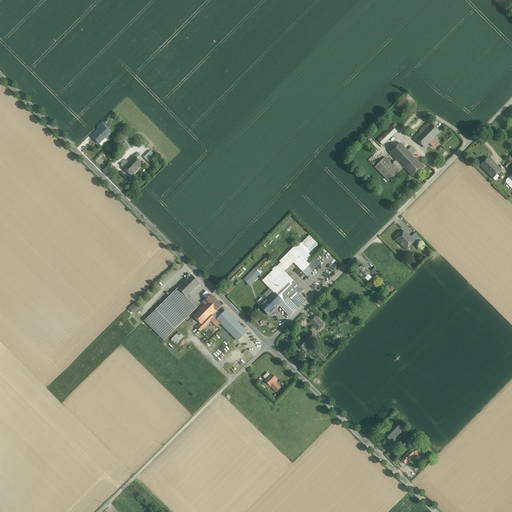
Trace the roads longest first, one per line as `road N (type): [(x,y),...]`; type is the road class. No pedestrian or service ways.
road 1 (tertiary): [(0,74),(268,343)]
road 2 (unclassified): [(268,343),(511,100)]
road 3 (unclassified): [(99,511),(268,343)]
road 4 (tertiary): [(268,343),(435,511)]
